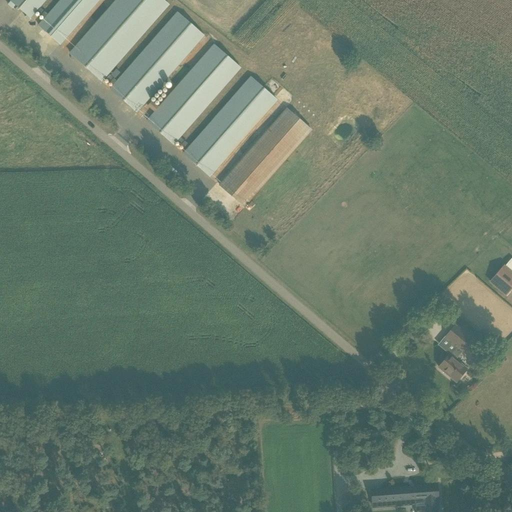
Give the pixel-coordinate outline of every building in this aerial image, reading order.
[(8,0),(9,0),(31,19),(46,0),(8,0)] [(62,0),(45,19),(39,27),(60,45),(99,0),(62,0)] [(163,0),(116,0),(76,46),(70,54),(100,80),(167,3),(163,0)] [(178,14),(117,83),(111,90),(135,112),(203,35),(178,14)] [(215,46),(154,115),(147,123),(172,144),(240,68),(215,46)] [(209,177),(276,100),(252,78),(184,155),(209,177)] [(287,109),(226,178),(219,186),(244,208),(311,131),(287,109)] [(489,283),(506,297),(511,289),(511,272),(504,265),(489,283)] [(445,336),(445,337),(442,340),(454,350),(449,355),(438,367),(456,382),(467,370),(455,360),(462,351),(463,351),(472,340),(454,324),(445,336)] [(381,490),(371,491),(372,508),(379,507),(379,505),(425,502),(425,511),(436,511),(436,509),(436,497),(438,497),(437,484),(426,485),(426,487),(381,491),(381,490)]
